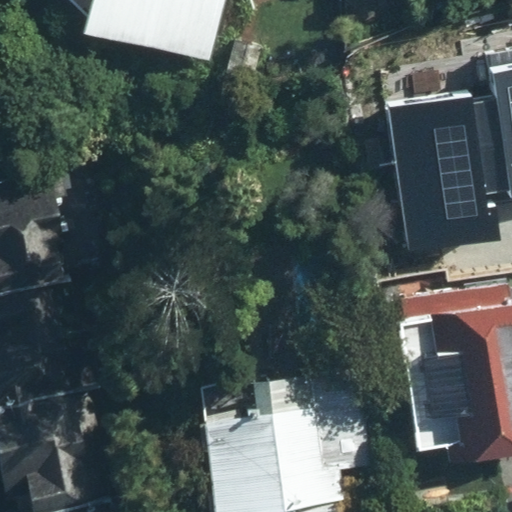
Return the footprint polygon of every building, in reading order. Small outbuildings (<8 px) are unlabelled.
[(213,0),(65,0),(58,30),(198,64),(213,0)] [(383,108),(399,248),(487,239),(482,196),(511,192),(511,64),(490,67),(493,96),(383,108)] [(40,168),(0,174),(0,277),(56,269),(40,168)] [(74,290),(0,305),(0,397),(92,378),(74,290)] [(394,446),(424,443),(425,458),(511,447),(511,290),(377,306),(394,446)] [(360,469),(350,370),(230,382),(233,417),(178,422),(186,511),(325,511),(322,473),(360,469)] [(79,397),(0,412),(0,507),(97,489),(79,397)]
